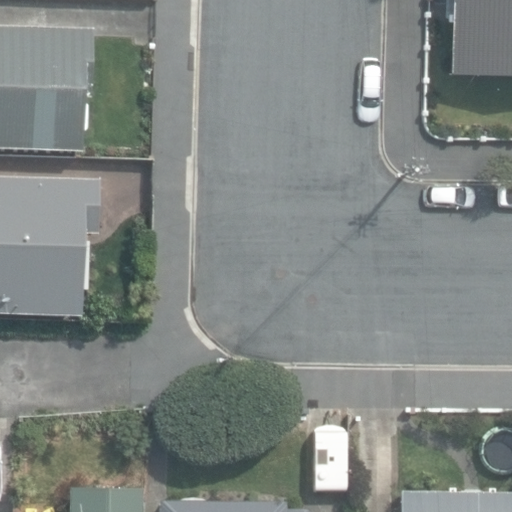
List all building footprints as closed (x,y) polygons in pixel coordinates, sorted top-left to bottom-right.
[(511,0),(450,0),(448,74),(511,75),(511,0)] [(91,28),(0,24),(0,148),(84,151),(86,97),(88,97),(91,28)] [(0,311),(79,313),(80,234),(99,235),(100,177),(0,175),(0,311)] [(139,511),(140,487),(68,487),(68,511),(139,511)] [(397,511),(511,511),(511,491),(397,490),(397,511)] [(304,511),(305,509),(284,508),(284,500),(158,498),(157,511),(304,511)]
